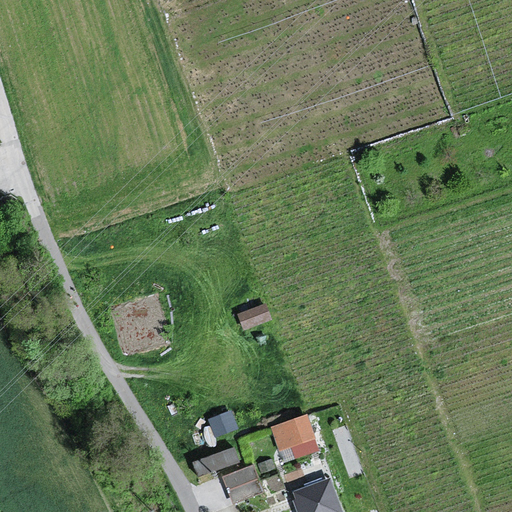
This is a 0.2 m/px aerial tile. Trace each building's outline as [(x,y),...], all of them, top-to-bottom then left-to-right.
[(266,305),(238,315),(244,332),(272,322),(266,305)] [(308,415),(271,427),(279,451),(316,440),(308,415)] [(235,449),(192,463),(198,478),(240,464),(235,449)] [(254,467),(223,478),(233,505),(264,493),(254,467)] [(343,511),(332,480),(294,493),(300,511),(343,511)]
